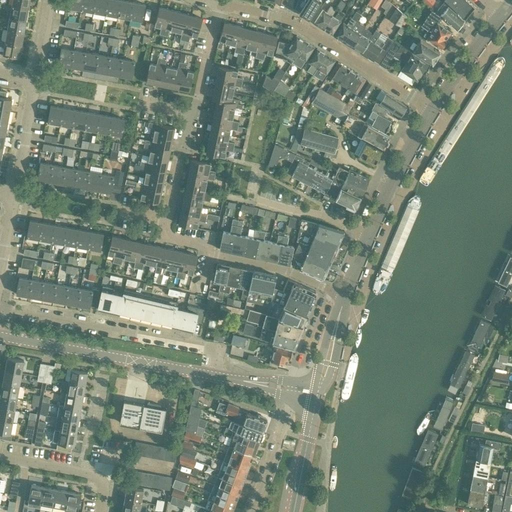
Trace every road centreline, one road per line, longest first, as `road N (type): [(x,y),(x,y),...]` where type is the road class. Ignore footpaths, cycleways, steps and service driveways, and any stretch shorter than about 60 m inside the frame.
road 1 (residential): [(330,288),(164,236),(220,0)]
road 2 (residential): [(219,375),(222,360),(211,352),(0,308)]
road 3 (residential): [(432,110),(289,17),(220,0)]
road 4 (tertiary): [(219,375),(0,335)]
road 5 (unclassified): [(345,294),(432,110)]
road 6 (residential): [(100,511),(99,477),(0,456)]
road 7 (residential): [(249,511),(290,396)]
